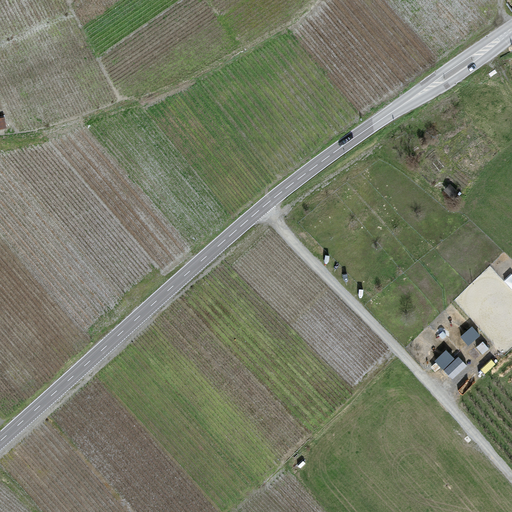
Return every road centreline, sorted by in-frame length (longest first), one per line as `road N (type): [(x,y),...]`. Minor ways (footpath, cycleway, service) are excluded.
road 1 (secondary): [(0,441),(301,175),(511,29)]
road 2 (track): [(511,479),(261,208)]
